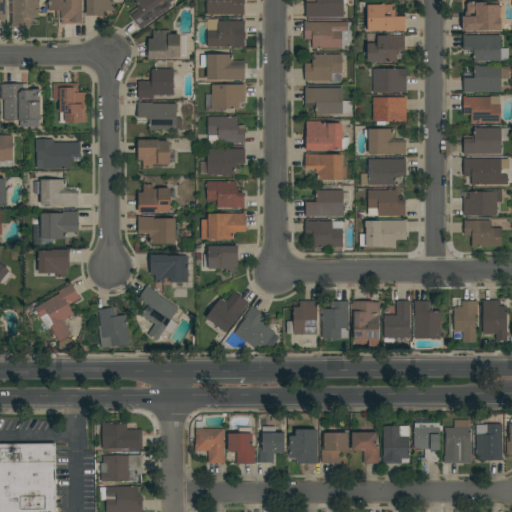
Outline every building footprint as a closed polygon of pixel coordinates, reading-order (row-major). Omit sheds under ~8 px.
[(38,0),(38,16),(39,16),(39,18),(31,18),(31,26),(11,27),(11,24),(12,24),(11,0),(38,0)] [(61,19),(56,19),(56,10),(48,10),(48,0),(82,0),(82,24),(61,24),(61,19)] [(109,0),(109,2),(114,2),(114,11),(106,11),(106,16),(85,16),(85,14),(86,14),(86,0),(109,0)] [(173,0),(169,3),(171,6),(165,11),(165,12),(158,17),(157,16),(152,20),(143,27),(143,28),(141,29),(131,15),(138,10),(137,7),(139,6),(135,0),(173,0)] [(206,1),(198,1),(198,0),(244,0),(244,15),(206,15),(206,1)] [(346,0),(346,3),(343,3),(343,17),(308,17),(308,18),(306,18),(306,3),(316,3),(316,0),(346,0)] [(405,32),(403,32),(403,31),(392,31),(392,32),(389,32),(389,31),(367,31),(367,5),(381,5),(381,4),(384,4),(384,5),(391,5),(391,4),(394,4),(394,17),(405,17),(405,32)] [(500,31),(465,31),(465,32),(462,32),(462,17),(473,17),(473,11),(474,11),(474,5),(506,5),(506,16),(500,16),(500,31)] [(207,29),(207,19),(218,18),(218,21),(242,21),(242,20),(244,20),(244,39),(237,39),(237,48),(233,48),(233,47),(207,47),(207,29)] [(348,22),(348,23),(351,23),(351,41),(346,46),(342,46),(342,48),(315,48),(315,49),(312,49),(312,40),(303,40),(304,21),(307,21),(307,22),(348,22)] [(148,39),(153,39),(153,30),(155,30),(155,31),(170,31),(170,34),(179,34),(179,36),(180,36),(180,41),(182,40),(182,55),(180,55),(180,56),(179,56),(179,58),(169,58),(169,59),(148,59),(148,39)] [(404,51),(399,51),(399,55),(397,55),(397,62),(367,62),(367,44),(377,44),(377,36),(387,36),(387,35),(390,35),(390,36),(402,36),(402,35),(404,35),(404,51)] [(500,35),(500,48),(508,48),(508,61),(476,62),(476,63),(473,63),(473,50),(463,50),(463,35),(465,35),(465,36),(500,35)] [(232,54),(232,59),(233,59),(233,61),(234,61),(234,62),(244,62),(244,81),(242,81),(242,80),(207,80),(207,55),(232,54)] [(304,63),(312,64),(312,55),(342,55),(342,74),(341,74),(341,83),(331,83),(331,82),(304,81),(304,63)] [(501,66),(501,67),(509,67),(509,79),(501,79),(501,92),(465,93),(463,93),(463,78),(474,78),(474,66),(476,66),(501,66)] [(173,69),(173,95),(153,95),(153,98),(142,98),(142,99),(138,99),(138,81),(151,81),(151,69),(173,69)] [(372,69),(399,69),(399,76),(406,76),(406,93),(372,93),(372,69)] [(1,100),(1,84),(28,84),(28,89),(40,89),(40,120),(39,120),(39,127),(20,127),(20,121),(4,121),(4,100),(1,100)] [(78,84),(78,93),(86,93),(86,123),(65,123),(65,112),(59,112),(59,100),(53,100),(53,84),(78,84)] [(211,85),(244,85),(245,102),(238,102),(239,109),(211,109),(211,85)] [(342,88),(342,101),(352,101),(352,113),(343,113),(343,114),(319,114),(319,116),(315,116),(315,102),(305,102),(305,87),(307,87),(307,88),(342,88)] [(490,97),(500,97),(500,105),(501,105),(501,123),(474,123),(474,124),(471,124),(471,115),(463,115),(463,96),(466,96),(466,97),(490,97)] [(406,98),(406,122),(372,122),(372,98),(406,98)] [(176,104),(176,118),(182,118),(182,129),(176,129),(176,130),(149,130),(149,118),(137,118),(137,102),(139,102),(139,103),(152,103),(152,104),(176,104)] [(218,136),(207,136),(207,117),(235,117),(235,116),(237,116),(237,125),(245,125),(245,143),(242,143),(218,143),(218,136)] [(322,121),(322,124),(341,123),(341,131),(343,131),(343,138),(349,138),(349,149),(308,150),(308,151),(306,151),(305,136),(306,136),(306,122),(322,121)] [(501,128),(501,154),(466,154),(466,155),(463,155),(463,139),(472,139),(472,135),(474,135),(474,127),(476,127),(476,128),(501,128)] [(406,156),(403,156),(403,155),(391,155),(391,154),(368,155),(368,139),(366,139),(364,136),(364,130),(368,130),(368,129),(394,129),(394,136),(395,136),(395,140),(405,140),(406,156)] [(0,135),(12,136),(12,161),(12,166),(0,166),(0,135)] [(36,152),(35,152),(35,140),(53,140),(53,143),(77,143),(77,142),(80,142),(80,158),(73,158),(73,162),(71,162),(71,168),(36,169),(36,152)] [(158,140),(158,141),(169,141),(169,164),(152,164),(152,168),(146,168),(146,169),(142,169),(142,161),(138,161),(138,140),(158,140)] [(242,149),(242,148),(245,148),(245,164),(236,164),(236,168),(234,168),(234,176),(232,176),(232,175),(207,175),(207,149),(242,149)] [(343,155),(343,180),(316,180),(316,174),(315,174),(315,169),(305,169),(305,154),(307,154),(307,155),(343,155)] [(403,159),(403,158),(405,158),(405,176),(397,176),(397,179),(395,179),(395,186),(392,186),(368,186),(368,185),(360,185),(360,174),(368,174),(368,160),(403,159)] [(501,159),(509,159),(509,169),(501,169),(501,175),(507,175),(507,185),(474,185),(474,186),(471,186),(471,176),(463,176),(463,158),(466,158),(466,159),(501,159)] [(40,180),(66,180),(66,187),(67,187),(67,191),(77,191),(77,207),(62,207),(62,205),(41,205),(40,180)] [(234,182),(234,181),(236,181),(236,189),(238,189),(238,193),(244,193),(244,209),(241,209),(241,208),(216,208),(216,200),(207,200),(207,182),(234,182)] [(138,193),(143,193),(143,184),(146,184),(146,185),(153,185),(153,189),(158,189),(158,188),(170,188),(170,212),(159,212),(159,213),(138,213),(138,193)] [(394,190),(394,189),(397,189),(397,198),(399,198),(399,201),(405,201),(405,217),(403,217),(378,217),(378,216),(368,216),(368,209),(367,209),(367,190),(394,190)] [(308,217),(308,218),(305,218),(305,202),(315,202),(315,190),(319,190),(319,191),(343,190),(343,216),(308,217)] [(492,192),(492,190),(501,190),(501,202),(496,202),(497,216),(463,216),(463,199),(469,199),(469,192),(492,192)] [(62,213),(62,211),(78,211),(79,232),(66,232),(66,239),(41,239),(41,213),(62,213)] [(245,232),(234,232),(234,235),(233,235),(233,238),(234,237),(234,239),(202,239),(201,221),(207,220),(207,214),(243,214),(243,213),(245,213),(245,232)] [(175,244),(150,244),(150,237),(149,237),(149,233),(138,234),(138,216),(140,216),(140,217),(154,217),(154,219),(175,219),(175,244)] [(366,227),(365,227),(365,221),(380,221),(380,222),(404,221),(404,220),(405,220),(406,239),(395,239),(395,248),(392,248),(392,247),(366,247),(366,227)] [(490,221),(491,228),(501,228),(501,246),(475,247),(475,248),(471,248),(471,237),(469,237),(469,235),(464,235),(464,220),(466,220),(466,221),(490,221)] [(317,248),(317,249),(313,249),(313,238),(311,238),(311,236),(305,236),(305,221),(308,221),(308,222),(332,222),(332,229),(342,229),(343,247),(317,248)] [(235,246),(238,246),(238,265),(234,265),(234,273),(225,273),(225,269),(208,269),(208,268),(204,268),(203,254),(208,254),(208,246),(235,246)] [(51,251),(51,250),(67,250),(67,249),(69,249),(69,269),(65,269),(65,277),(56,277),(56,273),(38,273),(38,251),(51,251)] [(169,279),(164,279),(164,283),(158,283),(155,283),(155,275),(150,275),(150,255),(167,255),(167,256),(188,256),(188,283),(169,283),(169,279)] [(0,263),(9,271),(8,272),(11,275),(4,284),(0,281),(0,263)] [(71,335),(59,342),(50,328),(47,329),(41,319),(34,308),(59,294),(58,291),(68,285),(71,283),(80,299),(68,305),(74,315),(64,321),(71,335)] [(159,294),(158,295),(178,308),(171,320),(177,324),(171,334),(168,332),(166,335),(162,333),(156,341),(147,335),(155,324),(143,317),(141,316),(148,305),(138,299),(147,285),(149,287),(148,287),(159,294)] [(221,297),(227,301),(234,292),(249,304),(247,306),(247,305),(225,333),(205,318),(221,297)] [(482,300),(500,300),(500,306),(506,306),(506,341),(496,341),(496,334),(483,334),(482,300)] [(317,335),(293,335),(293,334),(286,334),(286,322),(293,322),(293,307),(299,307),(299,301),(317,301),(317,335)] [(348,329),(341,329),(341,339),(322,339),(322,312),(321,312),(321,309),(330,309),(330,301),(349,301),(349,305),(348,305),(348,329)] [(379,340),(378,340),(378,347),(369,347),(369,341),(353,341),(354,317),(350,317),(350,304),(352,304),(352,301),(368,301),(368,302),(380,302),(380,305),(379,305),(379,340)] [(396,338),(396,342),(384,342),(384,338),(383,338),(384,316),(396,316),(396,301),(410,301),(410,306),(410,338),(396,338)] [(415,303),(414,303),(414,301),(429,301),(429,312),(441,312),(441,314),(440,314),(440,339),(415,339),(415,303)] [(478,301),(478,303),(477,303),(477,315),(476,315),(476,343),(462,343),(462,332),(454,332),(454,308),(457,308),(457,307),(462,307),(462,301),(478,301)] [(254,349),(246,342),(246,343),(233,334),(246,317),(245,316),(250,309),(249,309),(251,306),(264,316),(261,320),(264,323),(263,323),(275,332),(274,334),(279,338),(270,349),(265,345),(256,346),(254,349)] [(129,344),(101,349),(98,326),(101,326),(99,313),(98,313),(98,310),(112,308),(113,317),(126,315),(126,318),(125,318),(129,344)] [(414,428),(414,418),(429,417),(429,420),(439,420),(439,426),(442,426),(442,431),(439,431),(439,462),(421,462),(421,458),(424,458),(424,449),(414,449),(414,428)] [(470,442),(471,442),(471,463),(444,463),(444,456),(445,456),(445,428),(454,428),(454,420),(469,420),(469,428),(470,428),(470,442)] [(135,450),(135,449),(108,449),(108,450),(102,450),(102,423),(107,423),(107,422),(127,422),(127,430),(142,430),(142,450),(135,450)] [(195,445),(195,429),(196,429),(196,422),(202,422),(202,429),(224,429),(224,458),(225,458),(225,463),(208,463),(208,451),(195,451),(195,445)] [(502,458),(503,458),(503,461),(479,461),(479,456),(475,456),(475,451),(476,451),(476,425),(485,425),(485,424),(502,424),(502,458)] [(382,456),(383,456),(383,426),(409,426),(409,459),(401,459),(401,463),(382,464),(382,456)] [(237,452),(228,452),(228,434),(239,434),(239,428),(251,428),(251,434),(252,434),(252,447),(255,447),(254,464),(236,464),(237,452)] [(259,463),(259,447),(261,447),(262,433),(263,428),(269,428),(269,430),(274,430),(274,433),(284,433),(284,450),(285,450),(285,453),(274,453),(273,463),(259,463)] [(317,430),(318,464),(297,464),(297,458),(289,458),(289,453),(290,453),(290,449),(289,449),(289,436),(295,436),(295,430),(317,430)] [(348,451),(340,451),(340,463),(321,463),(321,447),(324,447),(323,433),(348,433),(348,451)] [(379,464),(363,464),(363,451),(352,451),(352,433),(376,433),(376,447),(379,446),(379,464)] [(0,462),(55,462),(55,444),(0,444),(0,462)] [(101,463),(103,463),(103,456),(141,455),(142,475),(136,475),(136,471),(129,471),(129,481),(101,482),(101,463)] [(0,511),(0,462),(55,462),(55,511),(0,511)] [(106,511),(106,487),(131,487),(131,486),(137,486),(137,496),(142,496),(142,511),(106,511)]
